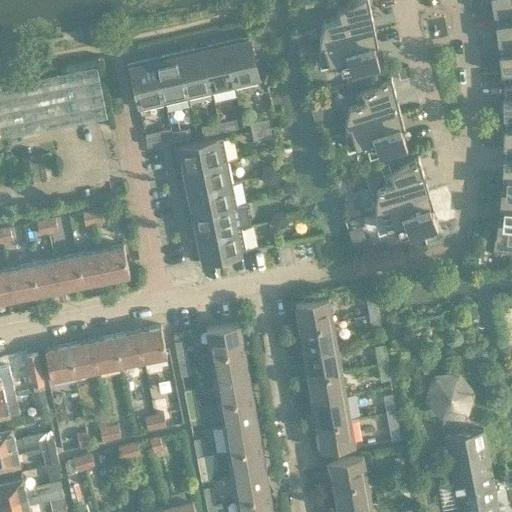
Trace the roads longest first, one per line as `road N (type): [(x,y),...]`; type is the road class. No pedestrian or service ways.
road 1 (residential): [(308,511),(265,287)]
road 2 (residential): [(159,304),(122,123),(128,111)]
road 3 (residential): [(394,1),(435,138),(465,184)]
road 4 (residential): [(465,184),(473,131),(455,0)]
road 5 (residential): [(0,336),(159,304)]
